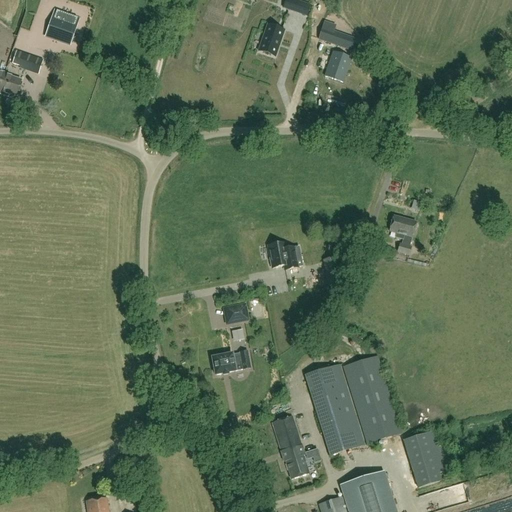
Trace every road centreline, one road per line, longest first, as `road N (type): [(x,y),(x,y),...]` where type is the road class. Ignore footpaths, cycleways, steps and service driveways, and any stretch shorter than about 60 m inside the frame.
road 1 (unclassified): [(159,167),(208,133),(434,134)]
road 2 (unclassified): [(186,420),(161,379),(144,289),(145,215),(159,167)]
road 3 (unclassified): [(0,487),(186,420)]
road 4 (unclassified): [(159,167),(138,149),(106,141),(0,131)]
road 5 (track): [(138,149),(181,0)]
